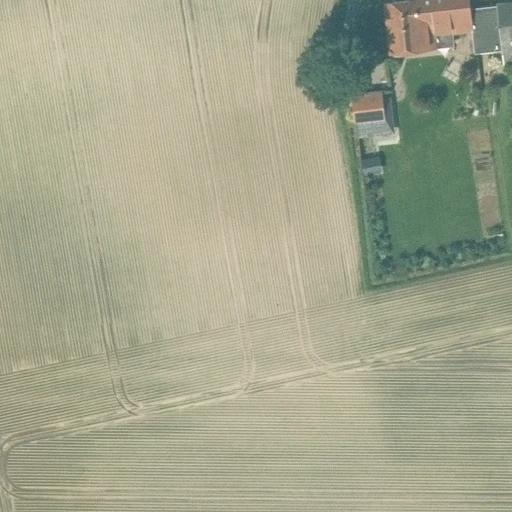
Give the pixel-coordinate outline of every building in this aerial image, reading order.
[(395,0),(385,1),(388,26),(451,20),(450,14),(470,12),(470,8),(468,0),(395,0)] [(511,2),(498,4),(507,83),(511,82),(511,2)] [(472,30),(474,54),(502,51),(496,4),(470,8),(470,12),(472,30)] [(451,20),(388,26),(391,53),(432,49),(437,49),(436,45),(454,43),(453,33),(472,30),(470,12),(450,14),(451,20)] [(355,122),(386,119),(382,90),(351,93),(355,122)]
